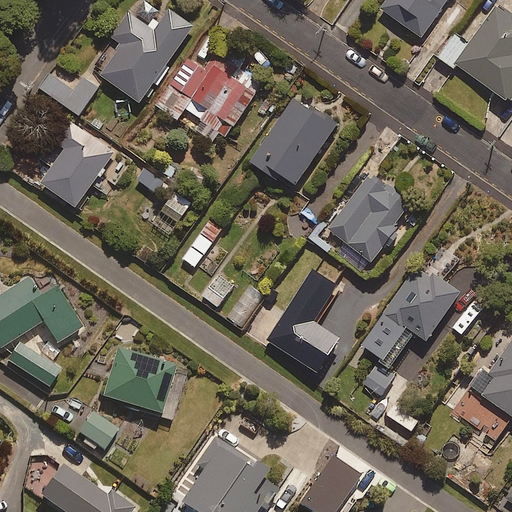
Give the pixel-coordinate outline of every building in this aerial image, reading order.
[(445,0),(383,0),(380,5),(421,34),(445,0)] [(511,12),(511,13),(496,2),(468,42),(454,32),(438,55),(452,65),(455,61),(511,100),(511,97),(511,12)] [(192,22),(166,4),(148,31),(125,15),(112,35),(120,40),(99,70),(139,98),(192,22)] [(260,80),(215,49),(204,66),(188,55),(156,102),(176,116),(184,104),(203,117),(196,127),(211,138),(218,128),(224,133),(260,80)] [(97,86),(81,75),(74,85),(62,77),(69,66),(57,58),(39,85),(79,113),(97,86)] [(336,120),(295,92),(250,157),(291,185),(336,120)] [(113,147),(72,119),(55,144),(60,147),(39,178),(75,203),(113,147)] [(371,168),(326,225),(369,259),(414,202),(371,168)] [(221,227),(209,218),(182,256),(194,265),(221,227)] [(343,269),(328,260),(319,273),(311,267),(267,337),(313,366),(335,331),(313,317),(343,269)] [(461,289),(428,266),(413,267),(361,341),(390,361),(414,328),(426,337),(461,289)] [(233,285),(218,272),(202,293),(218,305),(233,285)] [(0,293),(0,344),(41,320),(55,344),(79,329),(53,286),(35,297),(24,279),(0,293)] [(511,336),(499,354),(495,351),(469,386),(473,389),(457,411),(494,439),(511,415),(511,336)] [(60,368),(14,340),(2,361),(47,388),(60,368)] [(187,370),(116,346),(99,393),(170,418),(187,370)] [(394,376),(377,362),(363,381),(380,394),(394,376)] [(418,418),(393,402),(386,412),(411,429),(418,418)] [(117,429),(85,409),(73,429),(105,449),(117,429)] [(173,498),(181,503),(174,511),(251,511),(257,503),(263,507),(276,487),(257,474),(262,467),(214,436),(173,498)] [(104,494),(59,463),(38,493),(64,511),(127,511),(132,506),(108,489),(104,494)] [(329,491),(321,483),(304,500),(312,508),(329,491)]
